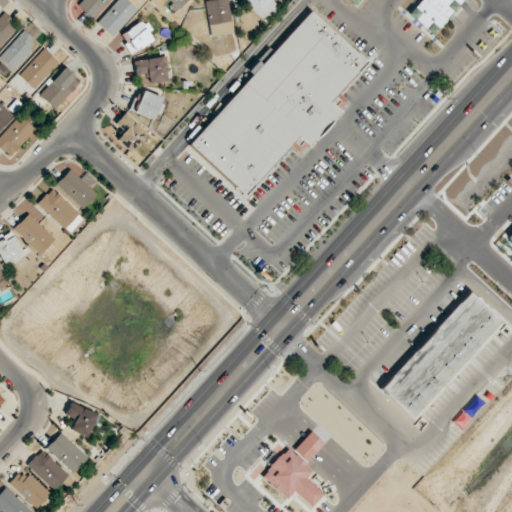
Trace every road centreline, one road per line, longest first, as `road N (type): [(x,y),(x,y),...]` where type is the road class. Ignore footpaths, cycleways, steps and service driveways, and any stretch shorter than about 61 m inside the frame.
road 1 (secondary): [(147,478),(511,72)]
road 2 (residential): [(67,130),(282,326)]
road 3 (residential): [(36,0),(108,80),(67,130)]
